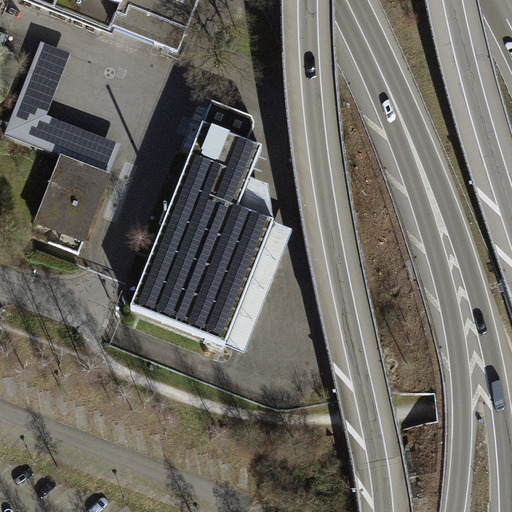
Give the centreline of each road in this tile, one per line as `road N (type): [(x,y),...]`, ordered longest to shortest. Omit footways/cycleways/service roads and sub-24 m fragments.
road 1 (motorway): [(344,0),(417,136),(471,273),(501,398),(510,511)]
road 2 (motorway): [(337,0),(414,182),(442,279),(462,407),(455,511)]
road 3 (motorway): [(308,0),(321,171),(383,511)]
road 4 (motorway): [(451,0),(511,220)]
